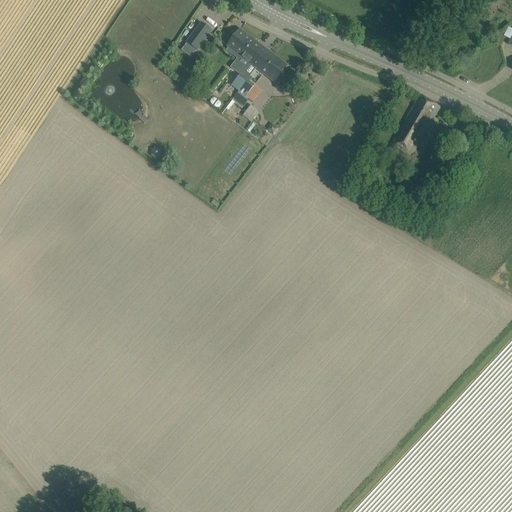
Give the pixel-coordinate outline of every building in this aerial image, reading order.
[(188,43),(182,50),(191,57),(197,50),(211,31),(201,24),(187,43),(188,43)] [(228,47),(226,51),(236,59),(230,68),(238,74),(239,75),(240,76),(244,72),(250,64),(262,47),(240,30),(234,38),(228,47)] [(262,47),(250,64),(274,82),(281,74),(287,66),(262,47)] [(239,75),(231,86),(239,92),(248,81),(240,76),(239,75)] [(239,92),(233,99),(237,102),(242,106),(248,99),(252,102),(260,91),(249,83),(248,81),(239,92)] [(419,96),(414,104),(393,143),(409,153),(420,135),(423,136),(440,108),(419,96)] [(221,105),(221,103),(219,101),(216,99),(214,98),(212,98),(211,99),(210,101),(210,103),(211,104),(215,107),(217,108),(219,108),(220,106),(221,105)] [(250,106),(242,115),(251,122),(259,113),(250,106)] [(267,130),(273,135),(278,129),(272,124),(267,130)] [(442,127),(437,136),(440,137),(440,136),(455,144),(453,148),(458,150),(456,154),(462,157),(464,153),(468,146),(463,143),(465,140),(442,127)]
